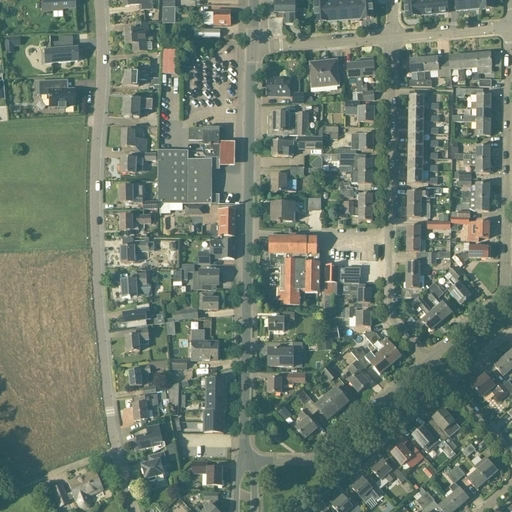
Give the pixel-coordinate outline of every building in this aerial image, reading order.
[(70,8),(69,0),(41,0),(42,10),(70,8)] [(153,10),(153,5),(152,0),(122,0),(123,8),(139,7),(140,12),(153,10)] [(419,16),(417,0),(403,0),(405,18),(406,18),(406,17),(419,16)] [(417,0),(419,16),(432,15),(434,15),(432,0),(417,0)] [(448,14),(446,0),(432,0),(434,15),(447,14),(448,14)] [(469,12),(467,0),(454,0),(456,13),(469,12)] [(467,0),(469,12),(481,10),(479,0),(467,0)] [(491,0),(479,0),(481,10),(493,9),(491,0)] [(361,21),(373,20),(372,1),(360,2),(361,21)] [(361,21),(360,2),(348,3),(350,22),(361,21)] [(337,3),(326,4),(328,23),(338,23),(337,3)] [(350,22),(348,3),(337,3),(338,23),(350,22)] [(295,26),(295,14),(295,4),(275,4),(274,14),(284,14),(284,20),(284,26),(295,26)] [(314,5),(315,24),(328,23),(326,4),(314,5)] [(204,25),(213,26),(213,27),(231,27),(231,12),(213,11),(213,14),(204,13),(204,25)] [(126,46),(132,45),(132,53),(147,53),(147,44),(146,32),(149,32),(149,23),(136,24),(136,31),(125,32),(126,46)] [(220,31),(195,31),(195,39),(220,39),(220,31)] [(5,38),(6,54),(13,53),(13,46),(19,46),(18,38),(5,38)] [(51,44),(51,63),(78,62),(77,50),(59,51),(59,43),(51,44)] [(174,74),(174,50),(163,50),(162,74),(174,74)] [(490,55),(476,56),(477,70),(491,69),(490,55)] [(464,71),(477,70),(476,56),(463,57),(464,71)] [(451,72),(459,71),(460,83),(465,82),(464,71),(463,57),(449,58),(450,64),(444,64),(445,78),(446,89),(452,89),(451,72)] [(430,73),(438,73),(439,78),(445,78),(444,64),(438,65),(437,59),(424,60),(426,89),(432,89),(431,82),(430,82),(430,73)] [(360,62),(361,65),(362,79),(375,77),(375,78),(377,77),(377,72),(374,72),(373,60),(360,62)] [(417,74),(418,82),(409,82),(409,88),(426,89),(424,60),(410,61),(411,75),(417,74)] [(309,67),(309,71),(311,72),(312,90),(338,89),(336,63),(326,64),(326,66),(319,66),(316,64),(312,64),(309,67)] [(348,80),(356,79),(357,99),(357,102),(360,102),(363,102),(362,85),(361,79),(362,79),(361,65),(347,66),(348,80)] [(148,74),(139,73),(125,73),(125,88),(139,88),(139,80),(148,80),(148,74)] [(268,98),(289,98),(290,80),(268,80),(268,98)] [(62,83),(39,83),(39,96),(49,96),(49,108),(58,108),(58,110),(64,110),(64,107),(73,107),(72,91),(63,91),(62,83)] [(366,85),(362,85),(363,102),(364,103),(374,102),(373,92),(367,92),(366,85)] [(476,110),(490,111),(491,97),(473,97),(473,90),(456,90),(456,98),(465,99),(465,96),(471,96),(471,110),(476,110)] [(423,104),(423,99),(427,99),(428,93),(416,93),(416,97),(409,98),(409,110),(423,111),(439,111),(439,104),(423,104)] [(304,94),(292,94),(292,106),(304,106),(304,94)] [(153,101),(140,101),(124,100),(123,119),(139,120),(140,110),(152,111),(153,101)] [(345,117),(358,117),(358,123),(374,123),(374,109),(360,109),(360,102),(357,102),(345,102),(345,117)] [(423,123),(423,111),(409,110),(409,123),(423,123)] [(476,110),(476,118),(453,117),(452,123),(464,123),(490,124),(490,111),(476,110)] [(289,115),(273,114),(269,114),(268,137),(298,137),(309,138),(309,114),(297,114),(297,115),(289,115)] [(409,123),(408,135),(423,136),(423,129),(423,123),(409,123)] [(471,131),(476,131),(476,138),(490,138),(490,124),(464,123),(464,129),(471,129),(471,131)] [(338,141),(338,128),(326,128),(325,135),(330,135),(330,141),(338,141)] [(220,147),(220,139),(223,136),(224,131),(223,131),(223,130),(220,129),(203,129),(189,129),(189,142),(203,142),(203,147),(203,156),(205,158),(205,161),(188,161),(188,152),(158,152),(158,206),(182,206),(219,206),(219,196),(212,196),(212,171),(220,171),(220,167),(220,147)] [(122,132),(122,148),(130,148),(130,154),(146,155),(147,155),(147,152),(147,140),(134,139),(134,132),(122,132)] [(373,137),(361,137),(361,135),(351,135),(351,150),(337,150),(337,155),(357,156),(357,152),(360,152),(373,152),(373,137)] [(408,135),(408,148),(423,148),(423,136),(408,135)] [(316,138),(309,138),(298,137),(298,151),(323,151),(323,142),(323,138),(316,138)] [(220,147),(220,167),(235,167),(235,143),(220,143),(220,147)] [(272,158),(292,158),(293,143),(272,143),(272,158)] [(408,148),(408,160),(422,161),(423,148),(408,148)] [(452,161),(460,162),(490,162),(490,148),(476,148),(476,156),(452,155),(452,161)] [(372,162),(366,162),(366,156),(357,156),(337,155),(337,162),(339,162),(339,174),(347,174),(372,174),(372,162)] [(121,159),(120,174),(135,175),(135,174),(136,166),(143,166),(143,160),(136,160),(121,159)] [(408,160),(408,173),(422,173),(422,161),(408,160)] [(459,167),(476,167),(476,176),(489,176),(490,162),(460,162),(459,167)] [(320,169),(290,169),(290,176),(304,177),(304,174),(320,174),(320,169)] [(422,186),(422,173),(408,173),(408,186),(422,186)] [(372,186),(372,174),(347,174),(346,180),(358,180),(358,186),(372,186)] [(286,193),(286,177),(272,176),(271,193),(286,193)] [(340,183),(340,192),(354,192),(354,185),(344,185),(344,183),(340,183)] [(463,193),(463,199),(489,200),(489,186),(475,186),(475,194),(463,193)] [(143,195),(133,196),(132,188),(119,188),(120,204),(133,203),(133,205),(143,205),(143,211),(158,211),(158,210),(158,206),(158,203),(143,203),(143,195)] [(407,193),(407,207),(430,207),(430,200),(435,200),(435,196),(441,196),(441,190),(426,190),(426,193),(421,193),(407,193)] [(359,196),(359,209),(372,209),(372,196),(359,196)] [(463,204),(475,205),(475,213),(489,214),(489,200),(463,199),(463,204)] [(293,214),(295,214),(295,205),(271,205),(270,223),(293,224),(293,214)] [(158,206),(158,210),(160,210),(160,214),(170,215),(170,212),(182,212),(182,206),(158,206)] [(185,216),(204,216),(204,207),(185,206),(185,216)] [(430,207),(407,207),(407,220),(430,220),(430,207)] [(352,217),(358,218),(358,222),(371,223),(372,209),(359,209),(354,209),(339,209),(336,209),(336,219),(337,219),(345,220),(347,220),(348,215),(352,215),(352,217)] [(235,238),(235,211),(219,211),(218,238),(235,238)] [(439,222),(448,219),(446,214),(437,217),(439,222)] [(137,218),(132,218),(132,217),(120,217),(120,232),(139,231),(139,226),(151,226),(151,216),(137,216),(137,218)] [(476,223),(469,223),(469,219),(451,219),(451,232),(458,232),(458,226),(468,226),(468,243),(479,243),(479,240),(488,240),(489,223),(476,223)] [(426,228),(420,228),(407,228),(406,241),(420,241),(426,241),(426,228)] [(299,308),(299,303),(299,302),(305,302),(304,294),(319,294),(320,265),(318,265),(319,251),(316,251),(316,240),(296,240),(296,237),(292,237),(292,233),(291,231),(290,230),(287,230),(285,231),(284,232),(284,234),(284,235),(285,236),(285,239),(270,238),(269,255),(270,256),(269,269),(281,269),(280,289),(279,289),(278,302),(280,302),(280,308),(299,308)] [(134,242),(134,248),(121,248),(121,264),(135,264),(134,254),(149,254),(149,238),(145,238),(145,242),(134,242)] [(420,241),(406,241),(406,254),(420,254),(420,241)] [(211,260),(222,260),(222,261),(234,261),(234,242),(210,242),(210,253),(198,253),(198,266),(211,266),(211,260)] [(465,263),(468,260),(488,261),(488,249),(469,248),(469,252),(466,252),(460,258),(457,255),(452,260),(460,269),(465,264),(465,263)] [(368,262),(368,253),(337,254),(338,266),(357,266),(357,263),(368,262)] [(419,277),(425,277),(424,270),(420,270),(420,264),(406,264),(406,277),(419,277)] [(193,266),(181,266),(181,274),(193,274),(193,266)] [(324,266),(324,285),(333,285),(339,285),(342,285),(360,286),(360,279),(360,277),(360,274),(345,273),(345,270),(339,270),(339,267),(324,266)] [(444,285),(450,292),(449,293),(461,306),(471,298),(457,281),(464,275),(462,273),(461,274),(455,267),(449,273),(453,278),(444,285)] [(219,274),(195,273),(195,292),(208,292),(209,286),(219,286),(219,285),(221,285),(221,275),(219,275),(219,274)] [(134,275),(134,281),(121,282),(122,299),(137,298),(136,287),(146,287),(146,290),(151,290),(151,275),(147,275),(147,274),(134,275)] [(421,284),(419,284),(419,277),(406,277),(406,290),(402,290),(401,296),(417,296),(422,293),(422,290),(421,290),(421,284)] [(451,314),(453,313),(449,308),(447,310),(442,304),(439,300),(444,295),(434,284),(429,289),(430,291),(427,294),(429,297),(428,298),(437,308),(433,312),(442,323),(451,314)] [(324,285),(324,297),(325,297),(333,297),(333,285),(324,285)] [(342,297),(342,290),(342,285),(339,285),(333,285),(333,297),(342,297)] [(371,291),(365,291),(365,286),(360,286),(342,285),(342,290),(348,290),(348,297),(358,297),(358,305),(371,305),(371,291)] [(199,312),(203,311),(218,312),(218,300),(214,300),(214,294),(199,294),(199,312)] [(443,325),(441,323),(442,323),(433,312),(419,297),(409,305),(415,311),(419,307),(427,317),(421,322),(431,333),(436,328),(438,329),(443,325)] [(126,324),(127,330),(147,327),(146,322),(151,321),(149,305),(136,308),(137,314),(131,315),(123,317),(124,324),(126,324)] [(354,318),(356,318),(356,328),(370,328),(370,314),(356,314),(357,310),(342,309),(341,319),(354,320),(354,318)] [(198,318),(197,310),(173,313),(174,323),(186,322),(185,319),(198,318)] [(283,314),(283,320),(269,320),(269,333),(284,333),(284,323),(295,323),(295,314),(283,314)] [(175,335),(174,320),(166,321),(166,335),(175,335)] [(136,329),(137,336),(125,337),(127,354),(140,352),(139,343),(141,343),(141,346),(149,346),(149,342),(150,342),(149,328),(136,329)] [(323,341),(339,338),(337,328),(321,331),(323,341)] [(363,335),(368,341),(372,346),(380,340),(376,334),(375,335),(373,333),(364,334),(363,335)] [(381,345),(385,349),(379,354),(391,367),(401,358),(386,340),(381,345)] [(217,362),(217,343),(192,343),(191,362),(217,362)] [(287,351),(268,351),(268,368),(293,369),(293,354),(303,354),(303,344),(287,344),(287,351)] [(364,369),(370,365),(379,376),(391,367),(379,354),(374,358),(370,354),(367,357),(361,350),(356,349),(351,353),(358,361),(364,369)] [(503,378),(511,370),(511,367),(504,358),(494,367),(503,378)] [(187,361),(172,360),(172,371),(187,371),(187,361)] [(369,385),(359,374),(364,369),(358,361),(347,370),(354,378),(348,382),(358,394),(369,385)] [(134,369),(134,373),(129,373),(131,388),(142,387),(141,376),(151,375),(151,371),(168,369),(167,362),(149,363),(149,367),(134,369)] [(337,377),(329,367),(321,374),(330,384),(337,377)] [(281,374),(281,380),(268,380),(268,395),(281,395),(281,394),(283,394),(283,388),(282,388),(282,387),(294,387),(294,385),(306,385),(306,375),(281,374)] [(482,399),(491,391),(495,396),(494,397),(499,404),(510,394),(503,386),(499,383),(495,387),(484,375),(471,387),(482,399)] [(206,392),(226,392),(226,381),(206,381),(206,392)] [(511,386),(508,382),(503,386),(510,394),(511,396),(511,386)] [(168,388),(168,391),(169,404),(169,406),(179,406),(179,384),(168,388)] [(157,395),(156,388),(155,388),(155,386),(152,386),(152,388),(143,389),(144,396),(157,395)] [(336,389),(325,398),(338,413),(348,404),(336,389)] [(312,417),(319,411),(328,421),(338,413),(325,398),(316,406),(302,391),(295,396),(306,409),(312,417)] [(166,392),(157,393),(157,396),(158,401),(166,401),(166,392)] [(226,392),(206,392),(206,403),(225,403),(226,392)] [(147,421),(146,408),(153,408),(152,397),(132,399),(133,406),(135,422),(147,421)] [(225,403),(206,403),(206,413),(224,413),(225,414),(225,403)] [(284,407),(277,414),(282,419),(289,413),(284,407)] [(317,430),(308,420),(312,417),(306,409),(297,416),(303,423),(296,429),(305,440),(317,430)] [(460,430),(454,423),(443,410),(432,420),(433,420),(429,423),(445,442),(449,438),(449,439),(460,430)] [(224,413),(206,413),(204,413),(204,424),(223,424),(224,413)] [(423,450),(428,455),(429,455),(445,442),(429,423),(428,424),(429,426),(425,430),(423,428),(412,437),(423,450)] [(223,424),(204,424),(204,435),(223,435),(223,424)] [(147,428),(148,436),(137,438),(139,452),(154,449),(153,447),(163,445),(160,426),(147,428)] [(457,448),(452,443),(448,447),(453,452),(457,448)] [(476,451),(471,445),(462,453),(467,458),(476,451)] [(401,467),(405,464),(411,471),(425,458),(419,450),(417,452),(415,449),(409,455),(402,446),(392,455),(401,467)] [(148,457),(150,466),(144,468),(147,479),(162,475),(160,470),(168,467),(164,453),(148,457)] [(474,468),(477,471),(486,482),(497,473),(488,462),(485,458),(474,468)] [(192,476),(207,476),(207,487),(222,487),(222,469),(208,469),(208,462),(193,462),(192,476)] [(393,474),(391,472),(383,462),(372,471),(381,481),(384,478),(390,484),(396,479),(402,484),(406,480),(397,470),(393,474)] [(429,465),(423,469),(429,477),(434,473),(429,465)] [(457,467),(451,472),(459,481),(465,476),(457,467)] [(476,491),(486,482),(477,471),(467,481),(476,491)] [(468,500),(459,490),(455,484),(459,481),(451,472),(446,476),(454,485),(449,489),(454,494),(448,499),(458,510),(468,500)] [(91,499),(89,496),(103,491),(96,473),(68,484),(72,493),(67,495),(64,485),(51,490),(58,509),(71,504),(69,501),(74,499),(77,506),(78,508),(80,510),(81,510),(83,511),(86,511),(88,509),(90,508),(91,506),(92,504),(91,502),(91,499)] [(352,489),(361,499),(365,504),(372,499),(375,502),(384,495),(367,476),(352,489)] [(429,506),(435,501),(427,493),(422,498),(429,506)] [(210,502),(210,506),(204,511),(216,511),(216,503),(218,503),(218,494),(204,494),(204,502),(210,502)] [(355,503),(350,507),(342,497),(332,506),(336,511),(362,511),(363,511),(355,503)] [(429,506),(422,498),(416,503),(424,511),(422,511),(426,511),(425,510),(429,506)] [(441,511),(454,511),(458,510),(448,499),(438,508),(441,511)] [(390,511),(394,509),(389,503),(385,506),(387,508),(382,511),(390,511)]
